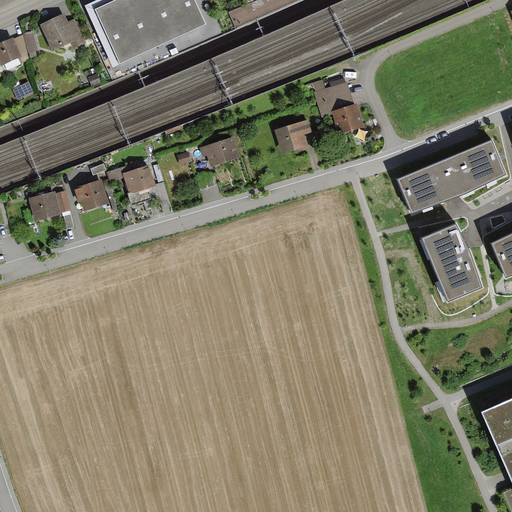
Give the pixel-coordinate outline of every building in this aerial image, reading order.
[(194,0),(119,0),(95,11),(120,65),(206,27),(194,0)] [(65,15),(41,25),(53,50),(77,40),(79,44),(84,42),(74,19),(68,22),(65,15)] [(0,41),(0,57),(2,62),(22,54),(14,36),(0,41)] [(347,82),(315,92),(322,117),(335,113),(342,134),(365,127),(358,103),(354,104),(347,82)] [(309,123),(278,131),(284,151),(308,145),(305,133),(311,131),(309,123)] [(211,165),(238,157),(233,138),(200,148),(202,156),(208,155),(211,165)] [(399,179),(413,213),(465,194),(505,173),(492,142),(399,179)] [(128,192),(154,184),(149,167),(123,174),(128,192)] [(210,173),(196,177),(199,190),(214,186),(210,173)] [(81,209),(107,202),(101,179),(74,187),(81,209)] [(30,197),(35,221),(68,214),(63,191),(30,197)] [(455,225),(423,239),(449,300),(482,288),(470,250),(455,225)] [(511,234),(494,243),(506,278),(511,275),(511,234)] [(511,397),(480,412),(511,483),(511,397)]
